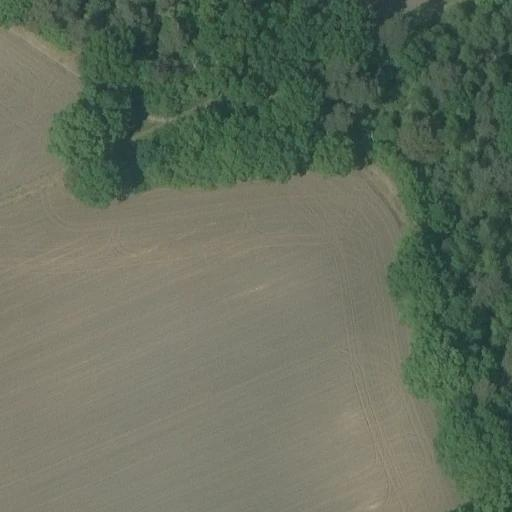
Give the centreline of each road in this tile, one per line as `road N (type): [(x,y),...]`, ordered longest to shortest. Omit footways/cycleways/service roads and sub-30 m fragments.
road 1 (track): [(240,100),(325,138),(371,170),(440,267),(511,402)]
road 2 (track): [(159,128),(465,0)]
road 3 (track): [(0,21),(159,128)]
road 4 (track): [(0,196),(159,128)]
